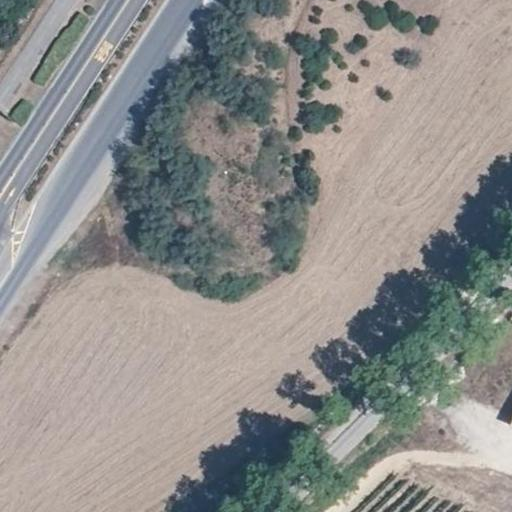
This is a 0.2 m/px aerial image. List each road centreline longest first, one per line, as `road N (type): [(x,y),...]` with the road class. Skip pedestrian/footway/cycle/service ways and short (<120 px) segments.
road 1 (secondary): [(0,297),(194,0)]
road 2 (unclassified): [(511,266),(260,511)]
road 3 (secondary): [(119,0),(0,182)]
